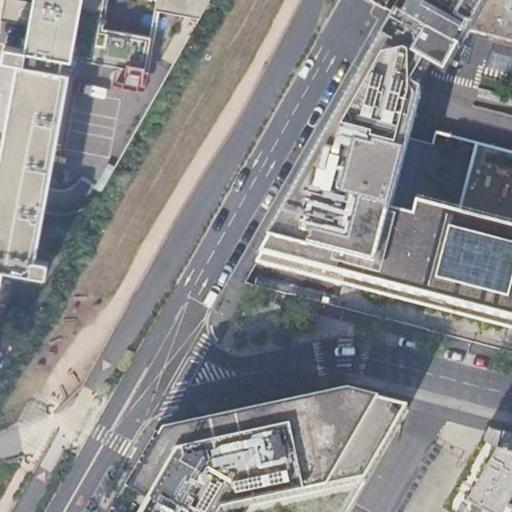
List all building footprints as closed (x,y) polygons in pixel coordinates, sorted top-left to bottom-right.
[(0,0),(0,21),(1,22),(22,25),(29,27),(33,4),(26,3),(14,0),(0,0)] [(118,75),(130,78),(131,69),(144,72),(151,38),(104,28),(108,0),(26,0),(26,3),(33,4),(31,15),(29,27),(22,25),(18,49),(5,47),(71,63),(72,58),(119,68),(118,75)] [(198,17),(208,0),(157,0),(155,11),(198,17)] [(511,0),(403,0),(395,15),(460,51),(471,31),(511,41),(511,0)] [(261,253),(254,264),(266,267),(308,278),(341,287),(343,278),(511,322),(511,153),(477,144),(458,216),(393,199),(408,140),(420,93),(433,70),(446,77),(460,51),(395,15),(391,23),(381,42),(261,253)] [(0,276),(1,276),(3,268),(46,275),(49,262),(35,259),(71,63),(5,47),(2,61),(18,64),(0,155),(0,276)] [(511,322),(343,278),(341,287),(511,330),(511,322)] [(346,511),(398,423),(406,409),(350,394),(164,434),(126,500),(118,511),(346,511)] [(511,511),(511,438),(473,429),(446,422),(435,442),(394,511),(511,511)]
